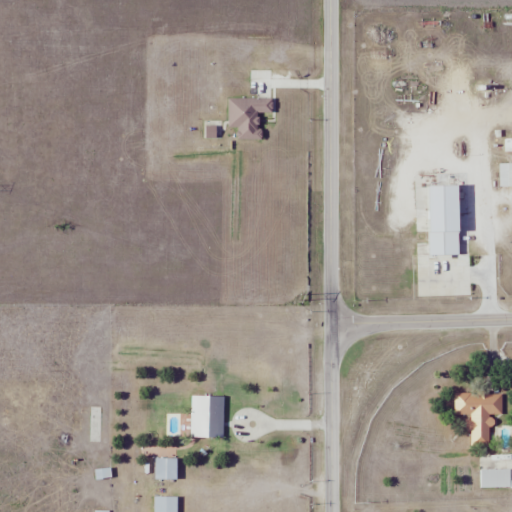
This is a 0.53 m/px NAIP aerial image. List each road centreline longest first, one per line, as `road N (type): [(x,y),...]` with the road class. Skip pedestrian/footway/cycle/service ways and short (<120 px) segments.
road 1 (tertiary): [(330,0),(330,325)]
road 2 (tertiary): [(330,325),(330,511)]
road 3 (tertiary): [(511,319),(330,325)]
